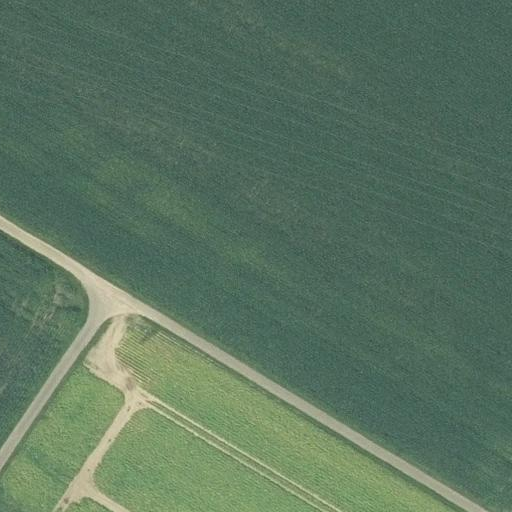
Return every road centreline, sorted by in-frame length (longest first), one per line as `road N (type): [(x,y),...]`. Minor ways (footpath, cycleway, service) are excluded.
road 1 (unclassified): [(476,511),(115,292)]
road 2 (unclassified): [(115,292),(0,460)]
road 3 (unclassified): [(115,292),(0,222)]
